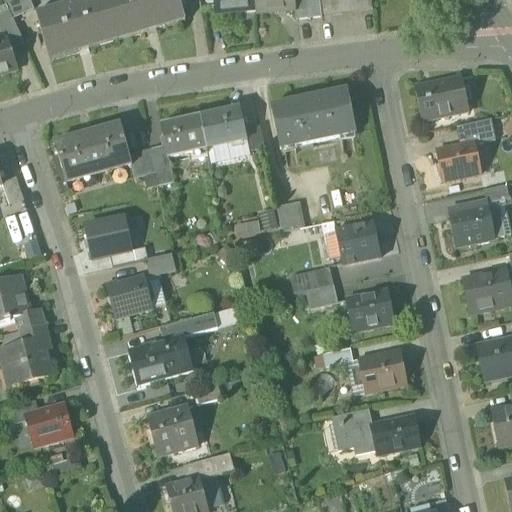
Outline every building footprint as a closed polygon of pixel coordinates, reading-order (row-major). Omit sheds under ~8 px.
[(2,0),(11,19),(12,21),(35,11),(29,0),(2,0)] [(179,0),(87,0),(76,3),(36,14),(48,58),(77,50),(78,53),(88,51),(87,47),(117,39),(145,31),(146,35),(156,32),(155,28),(185,20),(179,0)] [(198,0),(201,14),(216,13),(215,0),(198,0)] [(215,0),(216,13),(216,14),(243,12),(243,11),(256,10),(256,14),(295,11),(296,11),(295,0),(215,0)] [(296,21),(310,20),(308,0),(295,0),(296,11),(295,11),(296,21)] [(319,0),(308,0),(310,20),(322,19),(322,18),(319,0)] [(319,0),(322,18),(371,10),(369,0),(319,0)] [(6,40),(9,50),(23,45),(12,21),(11,19),(0,23),(0,31),(4,41),(6,40)] [(4,41),(0,42),(0,76),(16,71),(9,50),(6,40),(4,41)] [(450,85),(455,110),(467,107),(462,82),(450,85)] [(414,90),(421,124),(449,119),(448,111),(455,110),(450,85),(449,83),(414,90)] [(273,111),(282,151),(356,134),(347,94),(273,111)] [(448,111),(449,119),(469,115),(467,107),(455,110),(448,111)] [(241,112),(200,120),(207,153),(246,144),(248,144),(246,134),(241,112)] [(170,160),(207,153),(200,120),(162,128),(167,150),(169,160),(170,160)] [(456,130),(460,149),(474,146),(475,147),(495,143),(491,122),(456,130)] [(56,144),(66,181),(129,163),(132,162),(130,158),(122,125),(56,144)] [(246,144),(248,154),(264,151),(260,131),(246,134),(248,144),(246,144)] [(246,144),(207,153),(210,167),(249,159),(248,154),(246,144)] [(436,154),(443,185),(481,177),(475,147),(474,146),(460,149),(436,154)] [(167,150),(152,153),(156,175),(158,188),(175,185),(170,160),(169,160),(167,150)] [(134,180),(156,175),(152,153),(130,158),(132,162),(129,163),(134,180)] [(1,184),(8,208),(25,202),(16,179),(1,184)] [(483,193),(485,206),(509,201),(506,188),(483,193)] [(276,210),(282,235),(303,231),(298,205),(276,210)] [(499,209),(506,239),(511,238),(505,207),(499,209)] [(487,211),(494,241),(506,239),(499,209),(487,211)] [(274,211),(259,215),(263,234),(279,230),(274,211)] [(450,219),(456,251),(494,243),(494,241),(487,211),(450,219)] [(93,262),(112,258),(132,254),(126,220),(86,229),(93,262)] [(259,223),(233,227),(236,241),(261,236),(259,223)] [(341,260),(343,268),(381,260),(374,228),(336,236),(341,260)] [(328,262),(341,260),(336,236),(323,239),(328,262)] [(227,246),(216,256),(228,269),(239,258),(227,246)] [(135,265),(132,254),(112,258),(115,269),(135,265)] [(145,263),(148,278),(175,273),(172,257),(145,263)] [(295,298),(305,295),(332,290),(329,273),(292,281),(295,298)] [(463,283),(470,318),(511,308),(511,303),(511,296),(506,274),(463,283)] [(159,278),(145,282),(153,311),(166,308),(159,278)] [(0,328),(17,324),(16,320),(29,317),(29,316),(20,280),(0,285),(0,328)] [(106,288),(114,321),(153,311),(145,282),(145,280),(119,287),(118,285),(106,288)] [(259,305),(295,298),(292,281),(256,288),(259,305)] [(334,289),(332,290),(305,295),(309,312),(338,307),(334,289)] [(346,303),(353,336),(395,327),(388,295),(346,303)] [(214,317),(218,332),(241,326),(237,311),(214,317)] [(48,342),(44,328),(40,314),(29,317),(16,320),(17,324),(20,335),(21,334),(24,346),(42,341),(42,344),(48,342)] [(161,331),(164,344),(180,340),(180,342),(218,332),(214,317),(161,331)] [(130,353),(140,390),(190,377),(180,342),(180,340),(164,344),(130,353)] [(10,368),(16,389),(52,380),(42,344),(42,341),(24,346),(0,352),(0,355),(4,369),(10,368)] [(491,384),(491,386),(506,382),(506,381),(511,379),(511,342),(477,350),(485,386),(491,384)] [(324,357),(327,371),(346,367),(354,365),(354,364),(351,352),(324,357)] [(359,363),(366,397),(408,388),(400,354),(359,363)] [(353,400),(366,397),(359,363),(354,364),(354,365),(346,367),(353,400)] [(200,382),(202,392),(218,388),(215,378),(200,382)] [(195,394),(199,407),(221,401),(218,388),(202,392),(195,394)] [(1,413),(5,429),(26,423),(24,418),(38,414),(35,402),(1,413)] [(26,423),(33,451),(74,440),(65,406),(38,414),(24,418),(26,423)] [(147,420),(157,459),(176,454),(175,448),(188,445),(184,430),(194,428),(189,409),(147,420)] [(499,451),(511,447),(511,412),(491,417),(499,451)] [(347,417),(350,433),(373,429),(369,413),(347,417)] [(373,429),(350,433),(347,417),(331,421),(335,440),(338,454),(354,451),(375,447),(377,459),(420,450),(414,420),(373,429)] [(325,442),(335,440),(331,421),(321,423),(325,442)] [(286,473),(279,453),(267,457),(273,477),(286,473)] [(230,457),(183,470),(187,485),(200,481),(201,483),(218,478),(234,474),(230,457)] [(53,467),(58,480),(82,472),(78,459),(53,467)] [(39,474),(25,479),(29,491),(44,485),(39,474)] [(201,483),(208,511),(209,511),(226,508),(218,478),(201,483)] [(166,490),(172,511),(208,511),(201,483),(200,481),(187,485),(166,490)]
